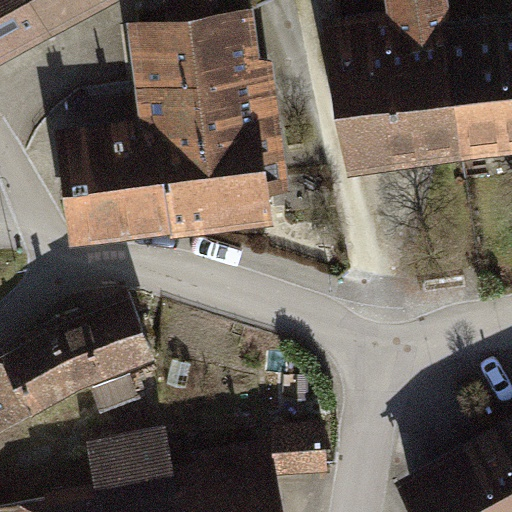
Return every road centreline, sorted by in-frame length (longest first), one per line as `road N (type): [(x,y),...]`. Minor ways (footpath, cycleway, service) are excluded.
road 1 (residential): [(0,323),(61,272),(149,266),(308,310),(383,357)]
road 2 (residential): [(383,357),(357,511)]
road 3 (residential): [(383,357),(511,328)]
